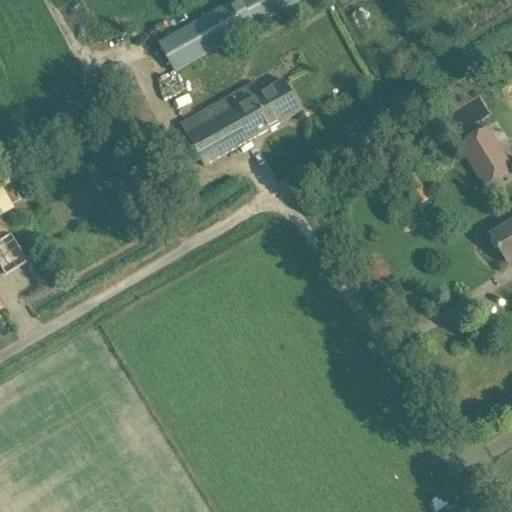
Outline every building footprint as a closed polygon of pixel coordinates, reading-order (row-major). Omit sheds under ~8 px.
[(234,0),(156,43),(172,72),(304,0),(234,0)] [(302,112),(292,95),(283,79),(257,94),(251,83),(180,124),(204,167),(302,112)] [(487,129),(460,146),(485,185),(502,175),(490,156),(501,150),(487,129)] [(511,223),(491,237),(507,263),(511,260),(511,223)] [(12,234),(0,241),(0,268),(5,277),(29,262),(12,234)]
